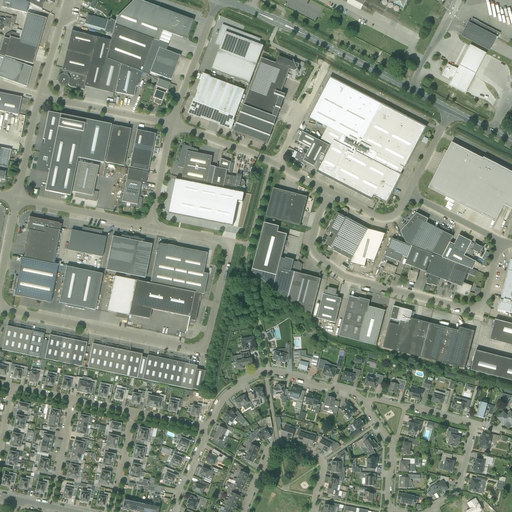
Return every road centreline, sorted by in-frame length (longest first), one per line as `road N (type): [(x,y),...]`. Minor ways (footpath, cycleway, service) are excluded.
road 1 (unclassified): [(230,242),(200,349),(0,305)]
road 2 (unclassified): [(500,242),(483,301),(472,308),(347,279),(312,246),(329,193)]
road 3 (tertiary): [(451,110),(290,28)]
road 4 (residential): [(314,511),(322,461),(276,444),(243,511)]
road 5 (unclassified): [(152,225),(16,199)]
road 6 (unclassified): [(172,125),(40,95)]
road 7 (unclassified): [(172,125),(219,0)]
